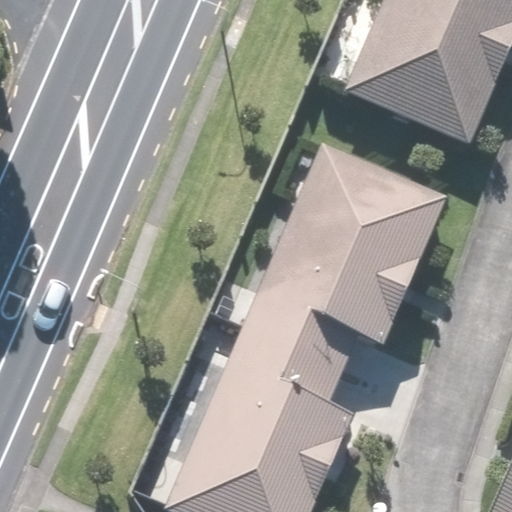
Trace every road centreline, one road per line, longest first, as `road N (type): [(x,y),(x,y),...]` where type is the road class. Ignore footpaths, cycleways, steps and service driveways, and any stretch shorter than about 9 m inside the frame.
road 1 (secondary): [(180,0),(0,433)]
road 2 (residential): [(421,511),(511,240)]
road 3 (secondary): [(0,176),(73,0)]
